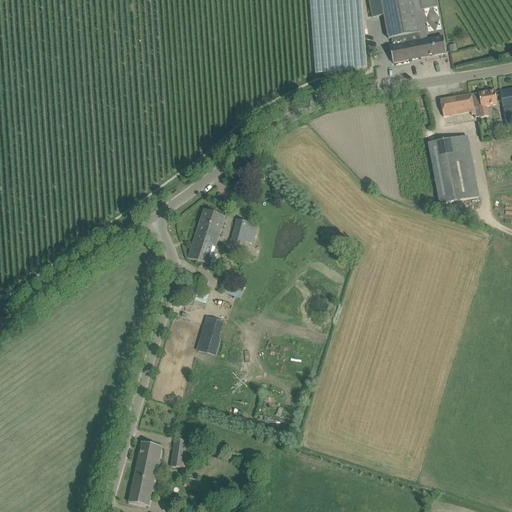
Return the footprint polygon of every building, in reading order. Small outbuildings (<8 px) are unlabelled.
[(413,0),(368,0),(372,18),(384,16),(388,39),(391,39),(393,47),(390,47),(391,54),(393,64),(445,54),(442,37),(427,40),(420,2),(414,3),(413,0)] [(511,107),(511,89),(501,92),(504,109),(511,107)] [(498,105),(497,101),(495,91),(440,101),(445,126),(476,121),(475,118),(480,117),(481,119),(488,117),(486,107),(498,105)] [(428,144),(440,205),(480,198),(468,136),(428,144)] [(224,218),(213,214),(204,211),(194,240),(216,247),(221,232),(220,232),(224,218)] [(237,219),(230,245),(244,249),(247,242),(249,243),(254,224),(237,219)] [(216,248),(216,247),(194,240),(188,259),(214,268),(218,256),(217,255),(219,249),(216,248)] [(206,281),(205,280),(195,277),(185,305),(205,312),(207,305),(206,304),(211,289),(204,287),(206,281)] [(225,279),(220,292),(240,300),(245,287),(225,279)] [(209,317),(200,349),(212,353),(222,321),(209,317)] [(174,440),(170,468),(186,470),(190,442),(174,440)] [(163,448),(151,445),(141,443),(137,462),(159,466),(159,465),(163,448)] [(161,465),(159,465),(159,466),(137,462),(128,503),(149,507),(156,474),(159,474),(161,465)] [(184,487),(207,495),(210,485),(188,477),(184,487)]
